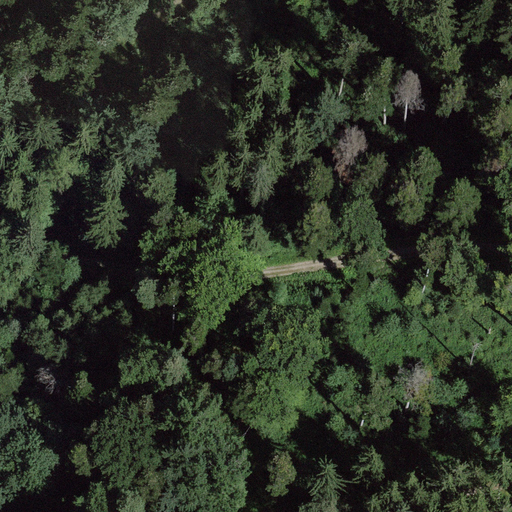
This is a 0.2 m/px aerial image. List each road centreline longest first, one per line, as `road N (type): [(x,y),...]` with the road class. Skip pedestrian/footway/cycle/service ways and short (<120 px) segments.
road 1 (track): [(0,250),(182,280),(490,239),(511,245)]
road 2 (track): [(511,488),(365,511)]
